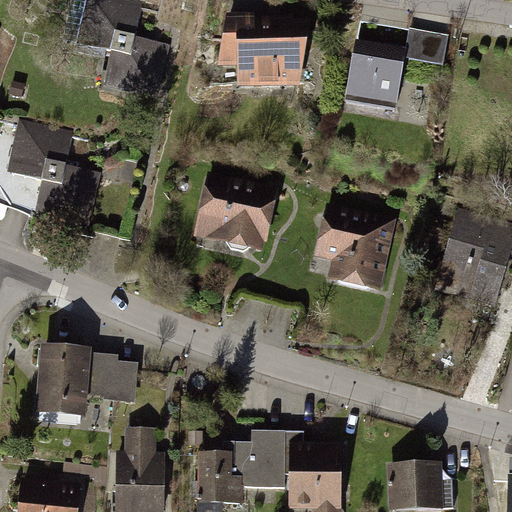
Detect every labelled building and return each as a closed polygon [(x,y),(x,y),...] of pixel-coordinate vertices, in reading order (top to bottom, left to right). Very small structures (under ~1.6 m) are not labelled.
[(143,4),(128,0),(86,0),(75,47),(110,55),(101,93),(161,108),(176,49),(135,39),(143,4)] [(307,14),(226,12),(224,87),(305,89),(307,14)] [(403,55),(355,47),(347,102),(397,110),(405,63),(448,69),(453,37),(407,30),(403,55)] [(73,136),(18,124),(7,174),(39,181),(31,218),(92,231),(105,173),(66,165),(73,136)] [(279,186),(205,169),(189,235),(263,253),(279,186)] [(402,216),(327,199),(313,259),(333,263),(327,288),(383,300),(402,216)] [(511,259),(511,229),(457,213),(433,289),(496,309),(511,259)] [(137,359),(42,351),(36,428),(83,432),(85,403),(133,407),(137,359)] [(155,431),(126,431),(126,448),(111,448),(111,511),(167,511),(168,452),(155,452),(155,431)] [(306,434),(252,433),(251,445),(228,445),(228,455),(227,477),(249,478),(249,490),(287,491),(288,445),(306,445),(306,434)] [(343,511),(342,445),(306,445),(288,445),(287,491),(289,511),(302,511),(301,511),(343,511)] [(228,455),(196,453),(192,505),(245,509),(249,490),(249,478),(227,477),(228,455)] [(441,465),(386,465),(387,511),(441,510),(441,465)] [(76,511),(79,484),(22,480),(17,511),(76,511)]
